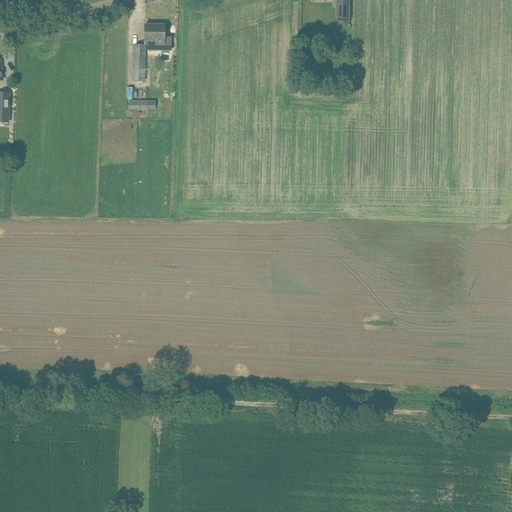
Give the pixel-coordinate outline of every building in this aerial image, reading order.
[(350,4),(336,3),(336,19),(350,19),(350,4)] [(144,46),(144,48),(170,49),(170,51),(170,38),(163,38),(163,37),(163,26),(144,25),(144,46)] [(142,46),(133,46),(133,69),(144,69),(144,51),(144,50),(142,50),(142,46)] [(0,93),(0,122),(8,123),(9,94),(0,93)] [(129,100),(129,110),(155,110),(156,101),(129,100)]
